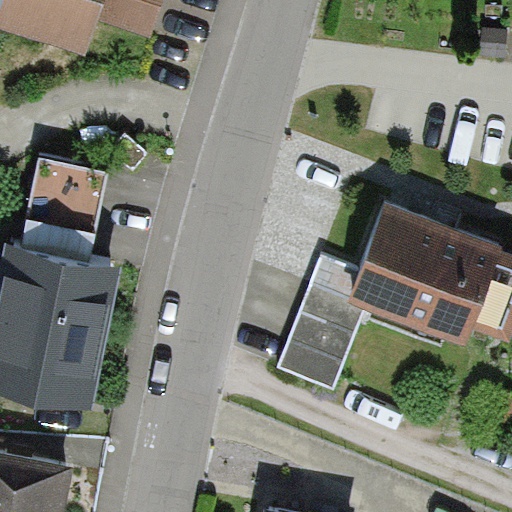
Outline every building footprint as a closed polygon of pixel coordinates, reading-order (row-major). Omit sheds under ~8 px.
[(0,0),(0,25),(101,54),(109,25),(150,36),(159,0),(0,0)] [(105,171),(34,159),(18,254),(89,266),(105,171)] [(511,331),(511,265),(380,215),(346,304),(363,310),(480,355),(489,330),(510,338),(511,331)] [(89,266),(18,254),(0,359),(0,401),(94,417),(119,271),(89,266)] [(363,310),(346,304),(310,290),(280,372),(333,391),(363,310)] [(509,404),(478,394),(466,431),(497,440),(509,404)] [(0,511),(65,511),(71,478),(0,466),(0,511)]
